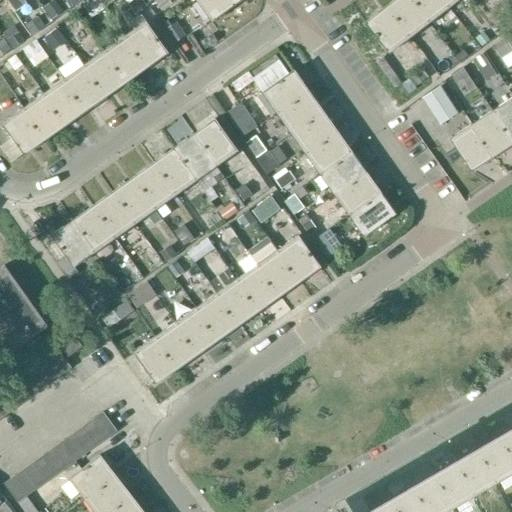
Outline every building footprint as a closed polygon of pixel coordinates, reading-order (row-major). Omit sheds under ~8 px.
[(100,0),(91,0),(83,6),(90,17),(105,7),(100,0)] [(168,0),(155,0),(154,1),(162,12),(172,5),(168,0)] [(197,0),(212,21),(241,0),(197,0)] [(394,0),(386,6),(409,37),(429,22),(412,0),(394,0)] [(412,0),(429,22),(449,7),(443,0),(412,0)] [(386,6),(365,22),(389,53),(409,37),(386,6)] [(501,14),(491,22),(500,35),(510,27),(501,14)] [(124,36),(147,67),(168,52),(145,21),(124,36)] [(176,22),(164,30),(173,43),(185,36),(176,22)] [(211,34),(201,41),(205,48),(216,41),(211,34)] [(104,50),(127,82),(147,67),(124,36),(104,50)] [(36,41),(23,50),(30,60),(42,51),(36,41)] [(84,65),(106,96),(127,82),(104,50),(84,65)] [(463,50),(455,56),(460,62),(468,56),(463,50)] [(15,56),(8,61),(15,71),(22,65),(15,56)] [(384,57),(377,62),(396,88),(403,82),(384,57)] [(63,79),(86,111),(106,96),(84,65),(63,79)] [(462,68),(451,76),(459,89),(471,81),(462,68)] [(410,78),(403,83),(410,93),(417,88),(416,87),(429,77),(423,69),(410,79),(410,78)] [(309,91),(294,70),(262,92),(277,113),(309,91)] [(247,72),(232,83),(238,91),(254,80),(247,72)] [(43,94),(66,125),(86,111),(63,79),(43,94)] [(440,122),(456,112),(440,87),(424,97),(440,122)] [(309,91),(277,113),(291,134),(323,111),(309,91)] [(23,108),(45,140),(66,125),(43,94),(23,108)] [(511,97),(492,111),(511,141),(511,97)] [(254,129),(238,106),(225,116),(241,138),(254,129)] [(2,123),(24,155),(45,140),(23,108),(2,123)] [(323,111),(291,134),(306,154),(337,131),(323,111)] [(492,157),(511,144),(511,141),(492,111),(471,125),(492,157)] [(237,151),(215,119),(194,134),(216,165),(237,151)] [(471,171),(492,157),(471,125),(450,139),(471,171)] [(337,131),(306,154),(320,174),(352,152),(337,131)] [(216,165),(194,134),(174,148),(196,180),(216,165)] [(174,148),(153,163),(176,194),(196,180),(174,148)] [(352,152),(320,174),(335,195),(366,172),(352,152)] [(176,194),(153,163),(133,177),(155,209),(176,194)] [(366,172),(335,195),(349,215),(381,193),(366,172)] [(133,177),(113,192),(135,223),(155,209),(133,177)] [(135,223),(113,192),(92,206),(115,238),(135,223)] [(381,193),(349,215),(364,236),(396,214),(381,193)] [(92,206),(72,220),(94,252),(115,238),(92,206)] [(217,214),(207,220),(212,227),(221,221),(217,214)] [(77,272),(73,267),(94,252),(72,220),(51,235),(65,255),(55,262),(68,279),(77,272)] [(310,221),(302,226),(308,234),(316,228),(310,221)] [(329,228),(314,239),(327,258),(342,247),(329,228)] [(277,250),(300,282),(321,267),(298,235),(277,250)] [(208,238),(194,248),(201,258),(215,248),(208,238)] [(257,265),(279,296),(300,282),(277,250),(257,265)] [(48,326),(4,265),(0,268),(0,328),(14,349),(48,326)] [(236,279),(259,311),(279,296),(257,265),(236,279)] [(216,293),(238,325),(259,311),(236,279),(216,293)] [(136,308),(155,295),(147,282),(127,295),(136,308)] [(113,284),(101,293),(106,301),(118,292),(113,284)] [(196,308),(218,340),(238,325),(216,293),(196,308)] [(120,319),(133,310),(127,301),(114,310),(120,319)] [(175,322),(198,354),(218,340),(196,308),(175,322)] [(155,337),(177,369),(198,354),(175,322),(155,337)] [(68,356),(82,346),(75,336),(61,346),(68,356)] [(134,352),(156,383),(177,369),(155,337),(134,352)] [(61,375),(71,368),(57,349),(47,356),(61,375)] [(51,382),(61,375),(47,356),(37,363),(51,382)] [(41,389),(51,382),(37,363),(27,370),(41,389)] [(31,396),(41,389),(27,370),(18,378),(31,396)] [(21,404),(31,396),(18,378),(8,385),(21,404)] [(0,395),(11,411),(21,404),(8,385),(0,390),(0,395)] [(0,416),(1,418),(11,411),(0,395),(0,416)] [(106,438),(117,431),(103,412),(93,419),(106,438)] [(96,445),(106,438),(93,419),(83,427),(96,445)] [(86,452),(96,445),(83,427),(73,434),(86,452)] [(511,428),(500,435),(511,455),(511,428)] [(76,460),(86,452),(73,434),(63,441),(76,460)] [(479,448),(498,481),(511,473),(511,455),(500,435),(479,448)] [(53,448),(67,467),(76,460),(63,441),(53,448)] [(57,474),(67,467),(53,448),(43,455),(57,474)] [(457,460),(477,494),(498,481),(479,448),(457,460)] [(47,481),(57,474),(43,455),(33,463),(47,481)] [(116,475),(100,455),(69,479),(85,499),(116,475)] [(435,473),(455,506),(477,494),(457,460),(435,473)] [(37,488),(47,481),(33,463),(23,470),(37,488)] [(27,495),(37,488),(23,470),(13,477),(27,495)] [(414,485),(429,511),(445,511),(455,506),(435,473),(414,485)] [(116,475),(85,499),(94,511),(108,511),(131,495),(116,475)] [(17,503),(27,495),(13,477),(3,484),(17,503)] [(392,498),(400,511),(429,511),(414,485),(392,498)] [(143,511),(131,495),(108,511),(143,511)] [(400,511),(392,498),(370,511),(400,511)] [(9,511),(3,503),(0,504),(0,511),(9,511)]
